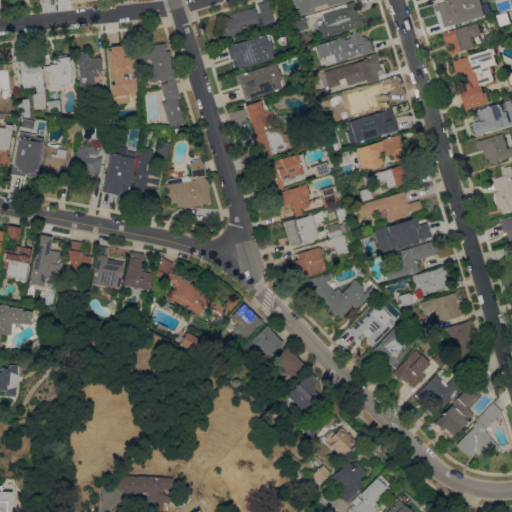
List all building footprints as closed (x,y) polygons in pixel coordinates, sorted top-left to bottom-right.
[(268,0),(276,26),(265,30),(264,27),(256,30),(257,32),(227,42),(223,30),(226,29),(223,20),(232,18),(231,14),(254,7),(256,14),(260,13),(257,4),(268,0)] [(347,0),(327,6),(326,3),(312,7),(313,11),(297,16),(292,0),(347,0)] [(481,0),(486,14),(463,22),(462,21),(457,23),(455,22),(445,26),(440,7),(438,8),(437,4),(451,0),(481,0)] [(358,16),(362,15),(363,17),(364,17),(365,22),(365,23),(365,25),(321,39),(321,36),(319,37),(317,30),(319,30),(318,28),(321,27),(319,23),(325,22),(322,15),(342,9),(347,8),(345,4),(354,1),(358,16)] [(511,23),(501,26),(497,15),(509,12),(511,23)] [(308,28),(297,31),(294,20),(305,16),(308,28)] [(480,22),(483,32),(480,33),(481,35),(475,37),(474,35),(472,36),(476,47),(467,50),(468,52),(459,54),(459,53),(454,54),(450,42),(448,42),(445,32),(480,22)] [(363,30),(365,37),(372,42),(375,51),(336,63),(336,61),(330,63),(329,61),(327,62),(325,56),(318,58),(314,45),(343,36),(344,40),(350,38),(349,34),(363,30)] [(235,70),(231,58),(230,59),(226,46),(229,45),(264,34),(265,35),(266,34),(272,50),(270,51),(272,58),(241,68),(241,69),(239,70),(238,68),(237,69),(235,70)] [(171,68),(174,68),(175,79),(179,96),(176,97),(184,123),(169,127),(162,101),(166,100),(161,84),(168,82),(167,79),(149,81),(148,71),(144,71),(143,59),(139,60),(138,45),(165,43),(165,51),(169,50),(171,68)] [(109,46),(121,45),(122,57),(133,56),(134,70),(130,71),(131,77),(135,77),(136,90),(134,91),(134,94),(132,94),(132,95),(128,96),(128,103),(114,104),(113,96),(111,96),(110,84),(113,83),(112,75),(109,75),(107,50),(109,49),(109,46)] [(488,83),(483,85),(485,92),(487,91),(491,102),(467,109),(461,88),(468,86),(467,82),(471,81),(469,73),(459,76),(455,60),(471,56),(470,55),(496,47),(498,53),(496,54),(499,64),(491,66),(494,67),(495,71),(494,73),(496,80),(495,81),(495,83),(490,84),(488,83)] [(102,70),(96,71),(97,76),(94,77),(96,95),(81,97),(78,77),(80,77),(78,65),(77,65),(76,53),(86,52),(87,56),(88,56),(89,58),(100,57),(102,70)] [(380,67),(376,68),(379,80),(367,84),(366,79),(355,82),(355,83),(349,85),(346,75),(338,77),(340,84),(329,87),(326,76),(327,76),(325,70),(351,63),(364,60),(363,57),(376,53),(380,67)] [(73,71),(72,71),(73,82),(73,83),(73,86),(52,89),(50,72),(45,72),(44,66),(49,66),(48,64),(54,63),(53,56),(66,55),(66,56),(71,56),(73,71)] [(32,93),(37,92),(36,85),(23,87),(22,72),(20,72),(19,60),(32,59),(33,66),(41,65),(46,107),(34,109),(32,93)] [(0,62),(7,62),(10,96),(2,96),(2,90),(0,90),(0,62)] [(277,71),(278,71),(281,80),(280,80),(282,87),(280,87),(281,89),(273,91),(247,98),(246,97),(244,100),(239,84),(237,85),(234,75),(240,73),(240,74),(274,63),(277,71)] [(391,105),(383,108),(381,102),(357,109),(357,108),(352,109),(351,105),(349,106),(346,95),(356,92),(356,89),(384,81),(391,105)] [(16,99),(28,98),(30,114),(18,113),(16,99)] [(59,99),(60,111),(49,112),(48,101),(59,99)] [(511,123),(504,125),(505,126),(484,133),(484,131),(477,134),(474,123),(482,120),(479,110),(503,103),(511,99),(511,123)] [(254,134),(255,134),(251,121),(249,122),(245,105),(262,100),(265,107),(267,107),(268,110),(271,109),(276,128),(280,126),(282,133),(286,131),(290,147),(267,154),(269,160),(262,162),(254,134)] [(345,107),(348,118),(335,122),(332,112),(345,107)] [(348,121),(390,108),(397,130),(355,143),(348,121)] [(29,132),(17,130),(19,118),(31,120),(29,132)] [(78,135),(66,133),(69,120),(81,123),(78,135)] [(98,123),(111,125),(108,139),(96,136),(98,123)] [(7,155),(10,156),(7,170),(0,168),(0,126),(5,127),(5,124),(13,125),(7,155)] [(345,149),(334,152),(329,139),(330,139),(329,135),(339,132),(340,136),(341,136),(345,149)] [(298,151),(295,140),(317,133),(321,144),(298,151)] [(504,133),(508,148),(511,146),(511,155),(499,160),(499,162),(493,163),(493,162),(491,163),(490,157),(487,158),(484,149),(480,151),(477,141),(504,133)] [(408,157),(395,161),(392,154),(390,154),(385,153),(381,154),(382,164),(363,170),(360,163),(358,164),(353,148),(399,134),(402,146),(404,146),(408,157)] [(37,140),(37,136),(46,137),(44,145),(43,145),(38,175),(35,174),(35,176),(31,175),(32,174),(29,173),(30,171),(10,167),(11,159),(16,160),(19,145),(25,146),(26,138),(37,140)] [(80,144),(82,137),(100,140),(99,147),(100,147),(98,156),(102,156),(98,178),(88,176),(86,185),(71,182),(77,146),(80,144)] [(72,147),(69,163),(67,162),(64,175),(53,172),(51,179),(40,176),(47,149),(46,149),(46,145),(48,145),(49,143),(55,145),(56,143),(72,147)] [(149,164),(161,166),(155,194),(145,192),(144,195),(132,193),(141,148),(152,151),(149,164)] [(113,154),(113,152),(119,154),(119,155),(134,158),(128,184),(126,193),(119,191),(118,193),(105,190),(104,192),(101,191),(102,186),(109,153),(113,154)] [(269,160),(269,161),(297,153),(298,154),(302,153),(307,170),(303,171),(303,172),(290,176),(291,179),(282,181),(284,187),(278,189),(274,174),(267,176),(264,164),(262,164),(262,162),(269,160)] [(189,162),(192,162),(192,161),(200,159),(200,160),(202,160),(204,171),(206,171),(211,202),(203,203),(203,205),(184,208),(184,205),(175,207),(174,204),(168,205),(165,185),(195,180),(194,175),(191,176),(189,162)] [(326,161),(330,172),(318,176),(314,165),(326,161)] [(387,188),(385,180),(365,187),(361,176),(406,162),(410,175),(403,178),(404,181),(403,181),(404,183),(387,188)] [(511,165),(511,211),(502,215),(495,192),(498,191),(494,179),(506,175),(503,168),(511,165)] [(309,194),(307,195),(310,205),(301,207),(303,214),(296,216),(293,209),(292,209),(290,203),(278,207),(273,194),(303,185),(303,184),(305,183),(309,194)] [(335,185),(337,191),(338,191),(341,200),(337,201),(338,203),(324,207),(321,196),(322,196),(320,189),(335,185)] [(362,201),(359,190),(371,186),(374,198),(362,201)] [(379,218),(377,212),(360,217),(357,206),(365,204),(364,203),(404,191),(408,203),(419,199),(423,211),(413,214),(410,206),(409,207),(410,211),(404,213),(405,216),(387,221),(386,216),(379,218)] [(396,250),(395,249),(379,254),(371,231),(399,222),(398,221),(424,213),(426,219),(428,218),(432,230),(430,230),(432,237),(424,240),(422,240),(422,242),(396,250)] [(317,237),(290,245),(288,240),(286,241),(285,237),(288,236),(283,221),(294,218),(294,219),(311,214),(317,237)] [(511,239),(511,215),(499,219),(503,233),(509,232),(511,239)] [(331,238),(331,237),(329,238),(326,226),(347,220),(350,232),(331,238)] [(7,225),(21,228),(18,239),(5,236),(7,226),(7,225)] [(370,237),(364,239),(362,233),(368,231),(370,237)] [(352,239),(345,241),(348,252),(341,254),(345,266),(337,268),(333,256),(336,255),(331,238),(350,232),(352,239)] [(57,265),(59,265),(57,274),(47,272),(44,286),(30,283),(40,233),(51,235),(50,243),(51,243),(49,250),(59,252),(57,265)] [(88,274),(68,270),(68,269),(66,268),(71,240),(83,242),(81,254),(92,256),(88,274)] [(388,280),(385,272),(401,267),(396,251),(432,240),(436,254),(416,260),(419,270),(388,280)] [(14,251),(16,245),(20,246),(19,249),(23,250),(24,247),(32,249),(31,257),(29,257),(24,280),(15,278),(15,277),(11,277),(10,279),(5,278),(7,268),(2,267),(4,260),(2,260),(4,249),(14,251)] [(124,262),(121,276),(122,276),(119,288),(114,287),(115,286),(110,285),(111,282),(101,280),(100,284),(92,283),(97,256),(96,255),(98,245),(108,247),(106,256),(107,256),(106,259),(124,262)] [(319,246),(320,248),(322,248),(323,252),(321,253),(326,271),(322,273),(321,271),(297,279),(291,261),(298,259),(297,253),(319,246)] [(150,289),(147,289),(147,290),(123,285),(130,252),(131,252),(131,251),(143,253),(143,254),(144,254),(141,271),(150,273),(150,274),(153,274),(150,289)] [(169,298),(174,289),(172,288),(175,282),(164,276),(163,278),(157,275),(157,270),(163,258),(174,263),(171,270),(191,280),(189,284),(209,294),(207,298),(221,305),(216,314),(204,307),(202,312),(199,311),(198,313),(169,298)] [(442,266),(447,282),(443,283),(444,287),(428,293),(427,290),(420,292),(419,288),(415,290),(410,276),(442,266)] [(328,273),(330,278),(326,279),(327,283),(335,291),(338,288),(343,292),(352,283),(351,282),(355,278),(363,286),(361,288),(364,291),(363,291),(365,293),(370,287),(377,293),(371,299),(368,296),(356,308),(352,304),(340,316),(338,314),(337,315),(329,307),(329,306),(327,303),(325,305),(310,291),(307,279),(328,273)] [(165,289),(160,298),(151,293),(153,283),(165,289)] [(415,302),(401,306),(398,295),(412,291),(415,302)] [(456,291),(458,299),(456,300),(458,308),(460,308),(462,315),(438,322),(435,309),(423,313),(420,302),(456,291)] [(0,352),(0,304),(6,304),(6,305),(9,306),(9,308),(10,308),(10,306),(16,307),(16,308),(23,308),(23,310),(32,310),(31,323),(21,323),(11,323),(11,335),(3,334),(2,353),(0,352)] [(245,340),(233,328),(239,322),(232,316),(245,304),(263,322),(245,340)] [(374,304),(379,309),(382,306),(391,316),(388,319),(393,324),(371,346),(366,341),(369,338),(363,332),(358,337),(349,329),(374,304)] [(420,320),(431,317),(435,329),(423,332),(420,320)] [(390,368),(372,350),(403,319),(410,326),(397,340),(403,346),(401,349),(405,353),(390,368)] [(472,333),(469,334),(472,346),(471,346),(478,369),(466,373),(462,361),(460,362),(456,349),(461,348),(458,340),(454,342),(453,339),(452,340),(451,335),(449,336),(446,327),(468,320),(472,333)] [(168,328),(166,332),(156,327),(158,322),(168,328)] [(284,343),(270,357),(261,347),(260,348),(252,340),(266,325),(284,343)] [(410,336),(418,328),(426,337),(418,345),(410,336)] [(433,341),(431,332),(441,330),(443,339),(433,341)] [(198,337),(197,341),(199,342),(197,347),(195,346),(193,350),(180,344),(186,332),(198,337)] [(306,366),(292,380),(283,371),(285,369),(275,359),(287,347),(306,366)] [(425,375),(422,378),(423,379),(420,382),(419,381),(413,387),(403,378),(401,380),(393,373),(415,350),(420,354),(429,363),(422,371),(425,375)] [(440,351),(447,359),(440,366),(432,358),(440,351)] [(18,365),(17,374),(18,374),(18,386),(17,386),(16,396),(6,395),(6,390),(0,389),(0,367),(2,368),(2,367),(9,368),(9,364),(18,365)] [(311,386),(320,396),(300,416),(292,408),(296,404),(287,395),(310,372),(317,380),(311,386)] [(416,394),(436,373),(447,384),(455,375),(464,385),(444,405),(433,393),(424,402),(416,394)] [(480,393),(482,395),(468,409),(473,414),(450,438),(433,422),(438,416),(439,417),(454,402),(452,401),(456,397),(457,398),(468,387),(467,386),(477,376),(487,386),(480,393)] [(493,402),(502,411),(484,430),(487,433),(487,434),(500,446),(491,455),(484,449),(478,455),(475,452),(469,458),(456,444),(474,425),(473,424),(477,420),(476,419),(493,402)] [(356,441),(353,444),(357,447),(345,459),(326,441),(328,440),(326,438),(333,431),(335,433),(341,427),(356,441)] [(347,461),(354,467),(356,466),(364,473),(358,479),(363,484),(346,502),(337,493),(341,489),(330,478),(347,461)] [(320,482),(312,474),(322,464),(330,472),(320,482)] [(170,489),(161,488),(160,494),(175,498),(173,505),(162,502),(160,510),(144,505),(147,494),(121,492),(121,489),(114,488),(115,474),(168,478),(171,478),(170,489)] [(375,504),(374,505),(377,508),(375,509),(376,511),(375,511),(349,511),(347,510),(352,504),(354,506),(355,504),(356,506),(363,499),(361,497),(362,496),(359,494),(379,474),(388,483),(385,486),(386,487),(372,501),(375,504)] [(0,511),(0,491),(8,492),(8,496),(13,496),(13,502),(18,503),(17,511),(0,511)] [(183,511),(178,507),(190,496),(195,502),(183,511)] [(385,511),(398,499),(411,511),(385,511)]
